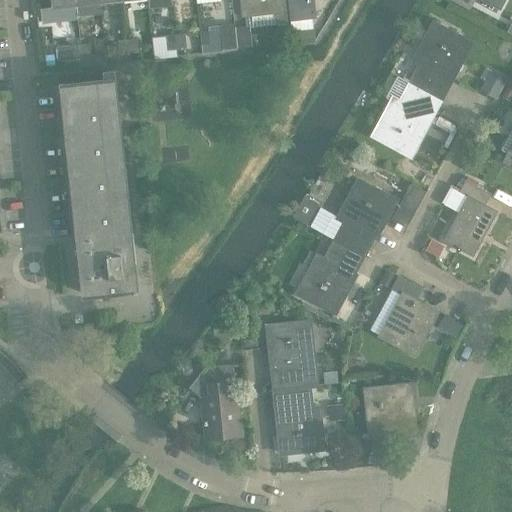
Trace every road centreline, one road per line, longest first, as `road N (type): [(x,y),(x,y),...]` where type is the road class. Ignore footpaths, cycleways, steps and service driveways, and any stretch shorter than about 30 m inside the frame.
road 1 (residential): [(37,264),(11,0)]
road 2 (unclassified): [(297,493),(256,495),(210,483),(147,449),(89,399)]
road 3 (residential): [(432,484),(468,374),(511,288)]
road 4 (residential): [(89,399),(46,346),(37,264)]
road 5 (unclassified): [(432,484),(297,493)]
road 6 (unknown): [(495,320),(393,244)]
